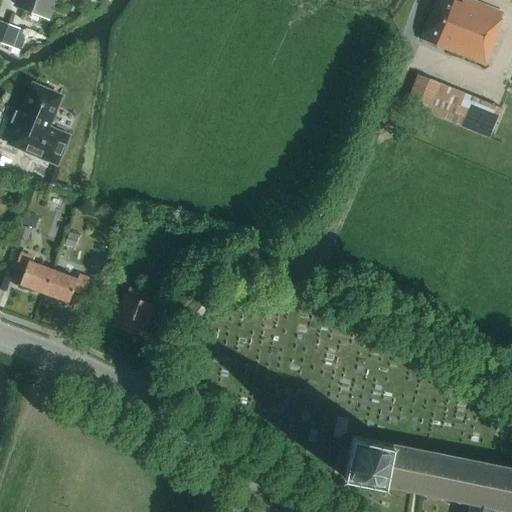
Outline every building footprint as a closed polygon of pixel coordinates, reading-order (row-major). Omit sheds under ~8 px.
[(18,0),(16,5),(47,17),(53,0),(18,0)] [(462,0),(461,3),(452,0),(436,0),(420,39),(485,65),(499,31),(497,30),(504,13),(471,0),(462,0)] [(20,28),(0,20),(0,42),(12,47),(20,28)] [(501,109),(418,75),(406,104),(428,113),(489,139),(501,109)] [(10,143),(56,163),(67,137),(47,128),(60,97),(34,86),(10,143)] [(21,224),(35,228),(39,216),(25,211),(21,224)] [(20,226),(13,245),(24,249),(31,230),(20,226)] [(76,236),(68,233),(65,245),(72,247),(76,236)] [(111,249),(98,243),(90,266),(102,271),(111,249)] [(24,272),(20,285),(44,294),(52,272),(28,263),(30,257),(20,254),(15,269),(24,272)] [(52,272),(44,294),(69,303),(73,291),(84,295),(90,280),(79,276),(77,281),(52,272)] [(124,297),(114,327),(142,337),(153,307),(152,307),(154,299),(132,291),(130,299),(124,297)] [(470,505),(468,511),(492,511),(493,510),(502,511),(511,511),(511,469),(390,444),(352,436),(343,477),(381,486),(470,505)]
